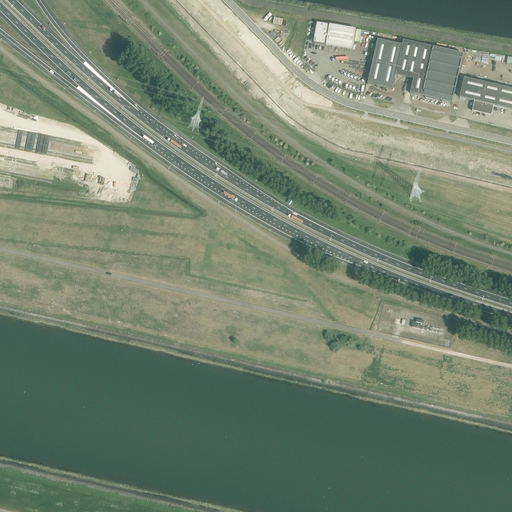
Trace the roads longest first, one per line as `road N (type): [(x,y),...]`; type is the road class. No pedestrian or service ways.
road 1 (motorway): [(511,304),(386,260),(283,211),(137,113)]
road 2 (motorway): [(145,136),(244,203),(341,254),(511,316)]
road 3 (unclassified): [(511,141),(338,99),(297,72),(226,0)]
road 4 (motorway): [(0,6),(145,136)]
road 5 (motorway): [(0,29),(145,136)]
road 6 (motorway): [(137,113),(11,0)]
road 7 (motorway): [(137,113),(38,0)]
